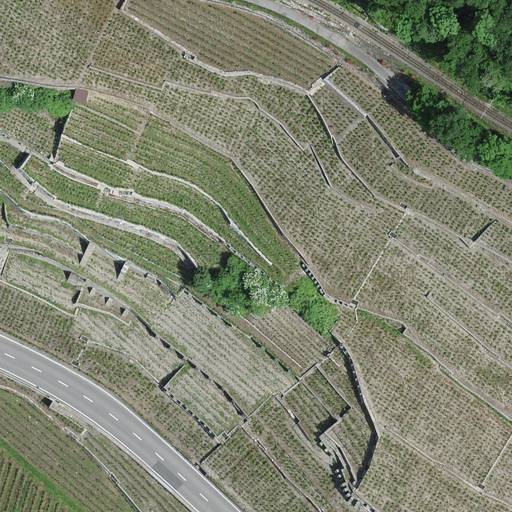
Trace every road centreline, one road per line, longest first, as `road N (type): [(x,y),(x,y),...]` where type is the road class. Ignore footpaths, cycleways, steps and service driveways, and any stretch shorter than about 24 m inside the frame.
road 1 (track): [(511,173),(466,148),(366,58),(259,0)]
road 2 (primary): [(216,511),(115,421),(0,355)]
